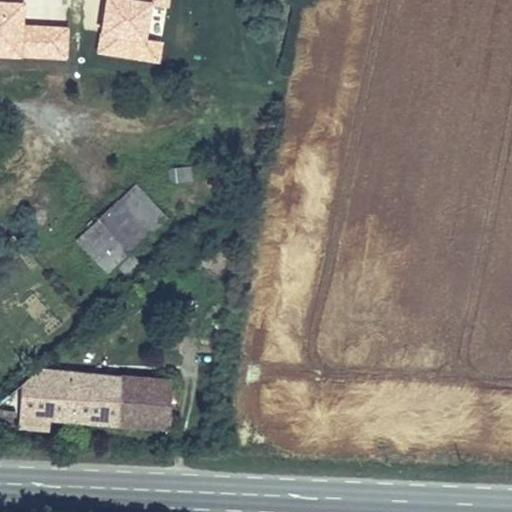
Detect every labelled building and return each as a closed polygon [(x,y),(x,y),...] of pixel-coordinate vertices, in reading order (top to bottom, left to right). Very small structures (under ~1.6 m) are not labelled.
[(167,168),(168,182),(191,180),(190,166),(167,168)] [(137,184),(122,197),(153,233),(168,220),(137,184)] [(122,197),(74,239),(105,274),(153,233),(122,197)] [(239,225),(219,220),(214,232),(236,239),(239,225)] [(39,364),(0,398),(0,424),(50,432),(53,421),(118,428),(123,373),(39,364)] [(176,379),(123,373),(118,428),(171,432),(176,379)]
